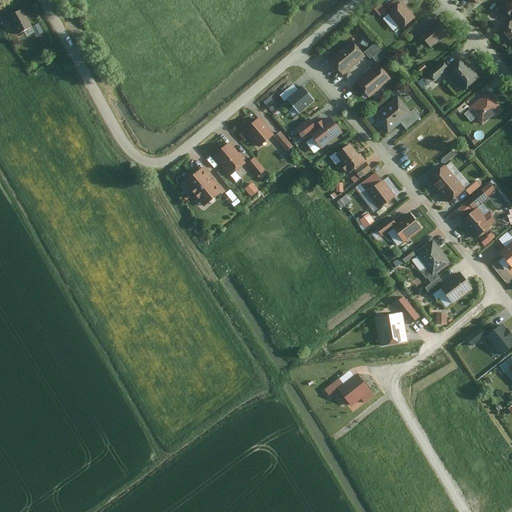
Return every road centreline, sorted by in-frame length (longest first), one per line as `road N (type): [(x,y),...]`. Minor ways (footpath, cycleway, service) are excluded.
road 1 (residential): [(44,0),(130,150),(147,162),(179,156),(299,53)]
road 2 (residential): [(299,53),(498,293)]
road 3 (residential): [(465,511),(383,374)]
road 4 (residential): [(498,293),(383,374)]
